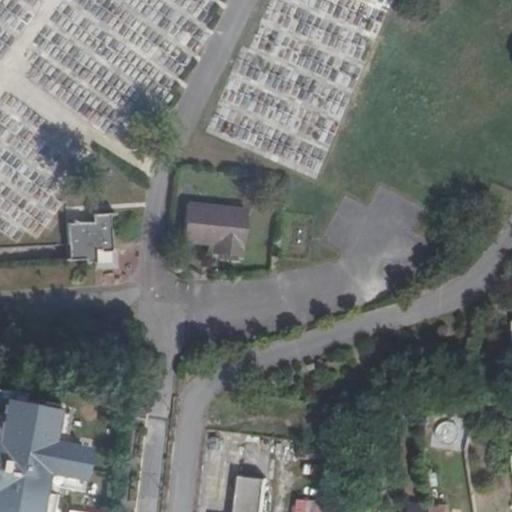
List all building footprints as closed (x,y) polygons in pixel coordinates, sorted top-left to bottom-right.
[(312,173),(329,140),(311,131),(303,147),(290,140),(281,157),(312,173)] [(247,211),(186,205),(182,244),(213,247),(212,252),(242,255),(247,211)] [(70,219),(72,240),(73,254),(87,253),(88,261),(99,260),(97,243),(113,242),(110,206),(95,207),(95,216),(70,219)] [(0,511),(55,511),(60,487),(85,492),(94,448),(60,441),(66,410),(0,397),(0,511)] [(241,475),(236,511),(262,511),(266,477),(241,475)] [(296,511),(332,511),(334,501),(298,499),(296,511)] [(410,502),(409,511),(429,511),(429,503),(410,502)]
